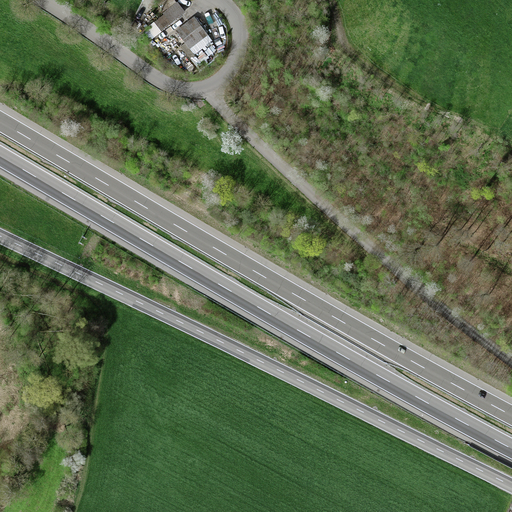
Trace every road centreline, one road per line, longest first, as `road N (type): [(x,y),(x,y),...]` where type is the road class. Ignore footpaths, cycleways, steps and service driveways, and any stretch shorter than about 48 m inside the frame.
road 1 (motorway): [(511,417),(0,121)]
road 2 (motorway): [(0,156),(511,450)]
road 3 (secondary): [(511,487),(0,235)]
road 4 (track): [(0,257),(100,305),(104,318),(72,511)]
road 5 (tertiary): [(215,0),(235,18),(238,46),(229,71),(202,87),(162,78),(42,0)]
